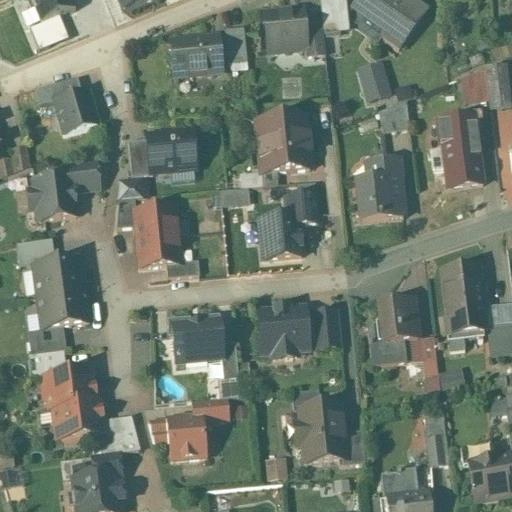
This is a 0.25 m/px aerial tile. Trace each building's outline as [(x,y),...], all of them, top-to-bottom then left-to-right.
[(68,0),(28,0),(40,28),(58,21),(74,14),(68,0)] [(118,0),(124,12),(153,0),(118,0)] [(427,13),(408,0),(359,0),(350,14),(352,15),(355,11),(386,33),(381,40),(399,53),(427,13)] [(331,4),(319,5),(321,27),(333,26),(331,4)] [(287,18),(285,16),(281,16),(279,18),(263,20),(267,57),(304,53),(305,53),(302,26),(301,16),(293,17),(287,18)] [(67,44),(58,21),(40,28),(29,33),(38,55),(67,44)] [(321,24),(302,26),(305,53),(304,53),(304,62),(324,60),(321,24)] [(216,44),(170,48),(173,81),(220,76),(216,44)] [(244,53),(225,55),(227,68),(245,67),(244,53)] [(355,71),(365,106),(389,98),(379,63),(355,71)] [(485,74),(461,83),(464,108),(488,105),(485,74)] [(62,87),(41,94),(44,105),(65,98),(62,87)] [(87,97),(53,107),(63,142),(97,131),(87,97)] [(405,106),(379,117),(381,139),(408,136),(405,106)] [(305,122),(255,127),(260,179),(260,180),(309,175),(307,160),(308,159),(305,122)] [(473,122),(436,126),(439,151),(441,151),(441,150),(476,146),(473,122)] [(190,137),(161,140),(156,146),(148,147),(148,145),(146,145),(149,179),(151,179),(169,177),(169,172),(192,170),(192,175),(194,175),(190,137)] [(146,145),(126,147),(130,183),(151,181),(151,179),(149,179),(146,145)] [(476,146),(441,150),(441,151),(446,194),(482,190),(476,146)] [(26,153),(8,156),(10,162),(13,178),(30,175),(26,153)] [(4,163),(0,165),(0,183),(14,181),(13,178),(10,162),(4,163)] [(397,164),(364,168),(366,185),(355,186),(360,228),(402,223),(397,183),(399,183),(397,164)] [(94,168),(67,171),(69,183),(70,183),(72,198),(98,195),(94,168)] [(260,179),(238,181),(240,195),(262,193),(260,180),(260,179)] [(69,183),(32,187),(33,197),(27,197),(29,216),(36,215),(37,227),(75,222),(72,198),(70,183),(69,183)] [(140,186),(119,188),(118,207),(133,206),(142,205),(140,186)] [(314,200),(284,203),(286,224),(297,223),(297,230),(317,228),(314,200)] [(133,206),(118,207),(115,235),(134,233),(133,218),(134,218),(133,206)] [(134,218),(133,218),(134,233),(139,274),(165,271),(179,270),(179,269),(173,214),(134,218)] [(286,224),(258,227),(262,265),(300,262),(297,230),(297,223),(286,224)] [(511,235),(503,238),(505,255),(511,253),(511,235)] [(51,246),(29,248),(31,264),(17,266),(18,274),(32,272),(54,269),(51,246)] [(29,248),(15,250),(17,266),(31,264),(29,248)] [(54,269),(32,272),(36,304),(84,298),(80,266),(54,269)] [(197,267),(179,269),(179,270),(165,271),(166,284),(198,281),(197,267)] [(475,273),(440,277),(445,320),(444,320),(447,346),(463,345),(482,342),(479,317),(481,317),(480,316),(479,304),(484,303),(485,303),(483,290),(482,291),(477,286),(475,273)] [(84,298),(36,304),(41,336),(62,333),(88,329),(84,298)] [(411,305),(376,310),(378,327),(367,328),(372,374),(405,370),(402,348),(416,346),(411,305)] [(510,308),(486,311),(486,314),(485,314),(485,315),(485,316),(487,316),(488,329),(511,327),(510,308)] [(301,314),(287,316),(287,314),(273,315),(273,317),(260,318),(258,318),(258,320),(259,330),(257,331),(257,333),(260,359),(260,361),(262,361),(262,360),(271,359),(272,365),(296,363),(295,357),(305,356),(307,356),(307,354),(306,354),(305,344),(313,343),(312,326),(304,326),(303,316),(303,314),(301,314)] [(335,317),(311,319),(313,343),(315,355),(339,353),(335,317)] [(189,329),(189,323),(166,325),(166,343),(172,343),(175,371),(185,370),(185,373),(205,371),(205,368),(220,366),(222,366),(221,351),(219,330),(218,320),(201,322),(201,328),(189,329)] [(488,329),(487,330),(490,362),(511,359),(511,327),(488,329)] [(41,336),(26,338),(29,361),(65,357),(62,333),(41,336)] [(463,345),(447,346),(449,358),(464,356),(463,345)] [(234,350),(221,351),(222,366),(220,366),(222,386),(237,385),(234,350)] [(434,355),(421,356),(424,382),(437,380),(434,355)] [(91,377),(43,384),(44,390),(41,394),(42,406),(47,410),(47,416),(51,415),(95,409),(95,408),(91,377)] [(437,380),(424,382),(426,400),(439,397),(437,380)] [(317,396),(290,399),(292,418),(298,417),(298,416),(319,414),(317,396)] [(226,405),(190,409),(191,423),(201,422),(202,429),(228,426),(226,405)] [(95,409),(51,415),(55,446),(58,446),(64,449),(76,448),(79,443),(103,440),(101,425),(99,408),(95,408),(95,409)] [(319,414),(298,416),(298,417),(299,429),(293,429),(295,451),(301,451),(303,469),(337,465),(344,465),(342,438),(339,412),(319,414)] [(441,419),(423,421),(429,472),(447,470),(441,419)] [(129,421),(101,425),(103,440),(106,459),(137,455),(129,421)] [(191,423),(185,424),(183,422),(174,423),(172,425),(165,425),(169,467),(205,464),(202,429),(201,422),(191,423)] [(361,437),(342,438),(344,465),(337,465),(338,472),(364,470),(361,437)] [(496,465),(467,470),(474,508),(492,505),(491,501),(511,496),(511,458),(495,461),(496,465)] [(117,460),(91,464),(93,483),(116,480),(116,484),(120,484),(117,460)] [(264,484),(286,483),(284,461),(263,462),(264,484)] [(414,474),(399,476),(402,502),(409,501),(409,500),(416,499),(414,474)] [(409,501),(402,502),(399,476),(396,476),(396,479),(380,480),(382,504),(383,505),(385,504),(385,511),(428,511),(427,498),(416,499),(409,500),(409,501)] [(93,483),(72,486),(75,511),(119,511),(119,508),(122,507),(120,492),(117,492),(116,484),(116,480),(93,483)]
